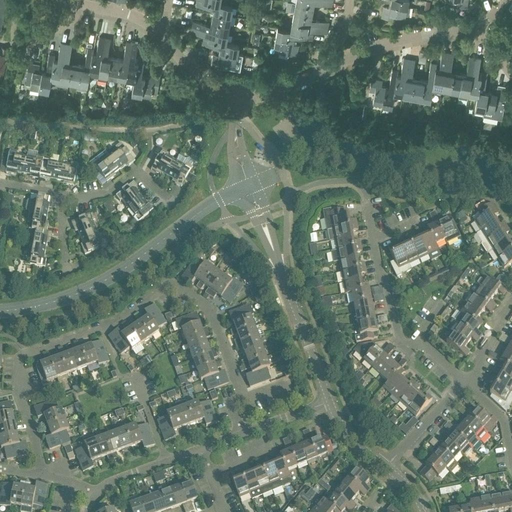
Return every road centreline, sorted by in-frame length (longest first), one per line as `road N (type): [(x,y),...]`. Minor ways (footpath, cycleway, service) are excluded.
road 1 (residential): [(43,468),(17,380),(22,357),(101,325),(174,282),(210,309),(221,332),(242,385),(228,399),(240,434)]
road 2 (tertiary): [(0,312),(67,300),(113,278),(246,186)]
road 3 (tertiary): [(329,401),(246,186)]
road 4 (residential): [(464,383),(395,337),(368,207)]
road 5 (residential): [(511,4),(477,29),(402,42),(343,64)]
